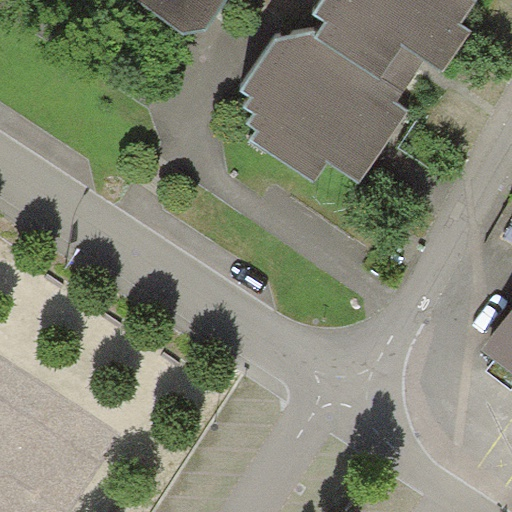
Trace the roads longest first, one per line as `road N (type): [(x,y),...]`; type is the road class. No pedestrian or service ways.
road 1 (residential): [(0,169),(349,403)]
road 2 (residential): [(349,403),(511,125)]
road 3 (residential): [(349,403),(394,455),(477,511)]
road 4 (residential): [(257,511),(294,452),(349,403)]
